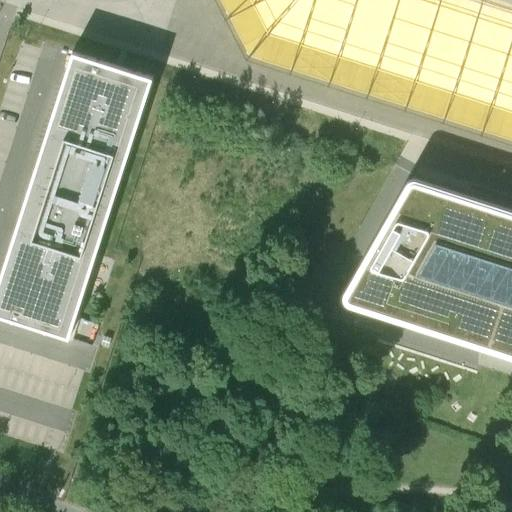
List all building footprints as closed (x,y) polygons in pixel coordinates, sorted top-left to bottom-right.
[(511,0),(225,0),(251,51),(511,134),(511,0)] [(73,52),(0,277),(0,316),(69,339),(153,78),(73,52)] [(217,102),(223,80),(178,69),(172,91),(217,102)] [(172,163),(176,146),(153,142),(149,163),(166,167),(167,162),(172,163)] [(411,179),(407,182),(344,293),(343,298),(344,301),(348,305),(511,357),(511,210),(416,179),(411,179)]
